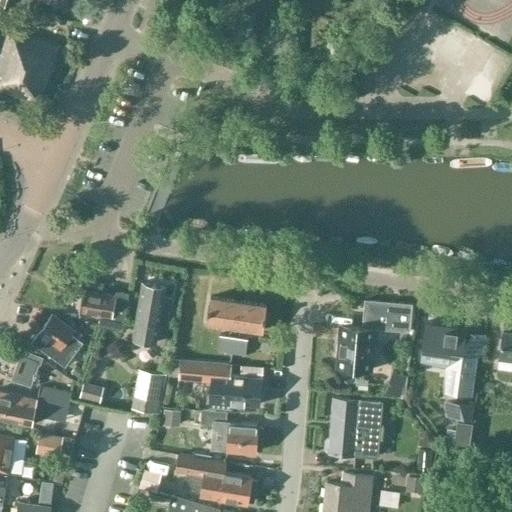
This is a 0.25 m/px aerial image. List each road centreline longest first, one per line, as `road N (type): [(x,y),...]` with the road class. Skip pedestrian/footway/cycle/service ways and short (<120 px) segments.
road 1 (unclassified): [(117,32),(293,105),(447,112)]
road 2 (residential): [(284,511),(307,267)]
road 3 (residential): [(511,298),(307,267)]
road 4 (residential): [(307,267),(184,249)]
road 5 (tertiary): [(66,145),(117,32)]
